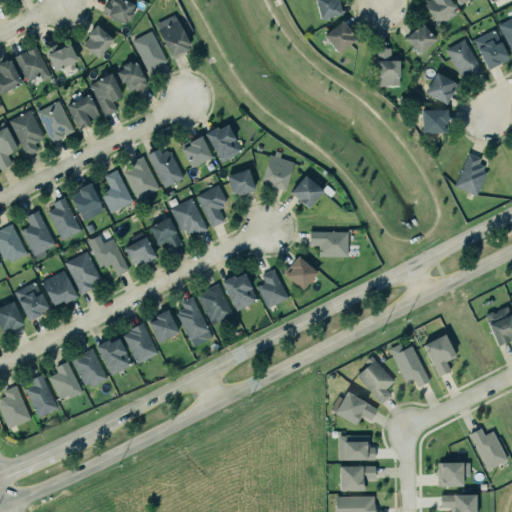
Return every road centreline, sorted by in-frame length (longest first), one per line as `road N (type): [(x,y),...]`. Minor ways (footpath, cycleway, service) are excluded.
road 1 (secondary): [(2,505),(74,477),(511,251)]
road 2 (secondary): [(511,213),(50,450)]
road 3 (residential): [(0,361),(268,228)]
road 4 (residential): [(184,100),(0,200)]
road 5 (residential): [(511,376),(409,431),(409,511)]
